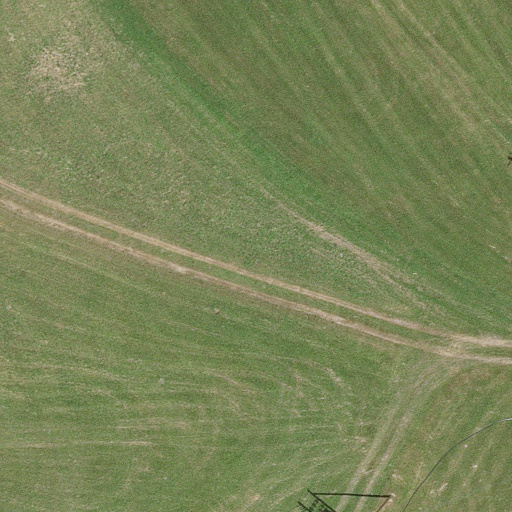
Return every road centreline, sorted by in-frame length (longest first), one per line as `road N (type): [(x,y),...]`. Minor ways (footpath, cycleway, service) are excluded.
road 1 (track): [(0,192),(306,302),(460,347),(511,353)]
road 2 (track): [(358,511),(440,341)]
